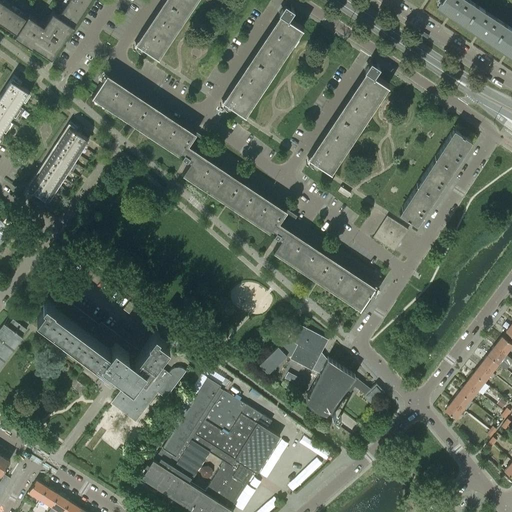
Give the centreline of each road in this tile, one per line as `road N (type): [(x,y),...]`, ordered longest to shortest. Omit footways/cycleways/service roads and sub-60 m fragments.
road 1 (residential): [(448,100),(493,132),(405,270)]
road 2 (residential): [(296,0),(448,100)]
road 3 (residential): [(405,270),(358,347),(416,401)]
road 4 (residential): [(301,511),(416,401)]
road 5 (residential): [(416,401),(511,275)]
road 6 (residential): [(511,84),(383,0)]
road 7 (residential): [(405,270),(283,181)]
road 8 (residential): [(2,295),(50,231),(0,189)]
road 9 (tertiary): [(454,80),(334,0)]
road 10 (residential): [(283,181),(362,62)]
road 11 (residential): [(198,121),(275,6)]
road 12 (residential): [(198,121),(88,43)]
